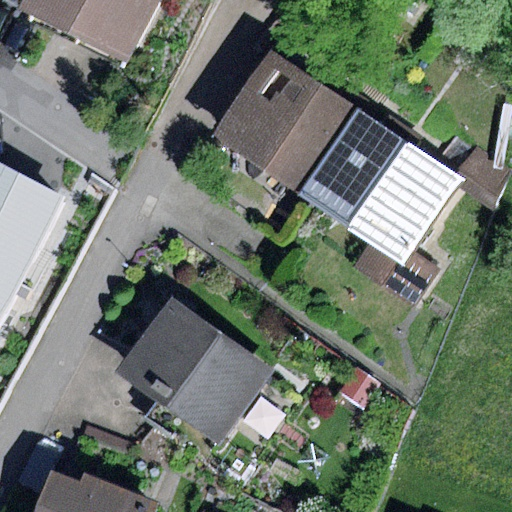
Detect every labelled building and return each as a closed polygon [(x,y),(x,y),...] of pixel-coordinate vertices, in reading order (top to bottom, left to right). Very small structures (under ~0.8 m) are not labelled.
[(33,0),(31,6),(80,31),(96,0),(33,0)] [(158,0),(96,0),(80,31),(130,56),(158,0)] [(363,110),(273,50),(216,138),(305,196),(363,110)] [(465,178),(363,110),(305,196),(370,240),(351,268),(414,310),(440,270),(414,253),(465,178)] [(480,150),(465,192),(495,212),(510,170),(480,150)] [(0,313),(64,197),(0,162),(0,313)] [(273,369),(171,297),(116,375),(219,447),(273,369)] [(355,368),(339,393),(365,410),(381,385),(355,368)] [(81,483),(52,472),(36,511),(155,511),(159,503),(85,474),(81,483)]
